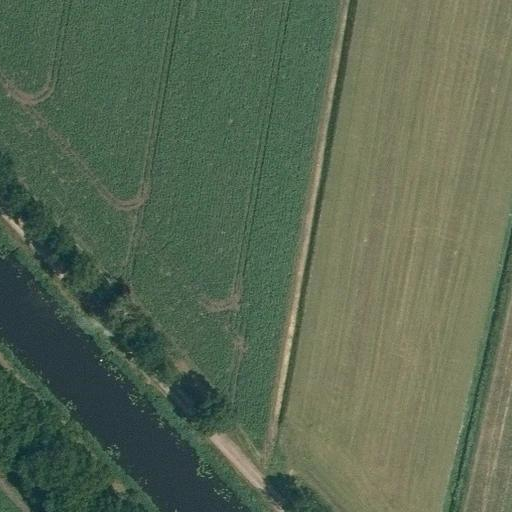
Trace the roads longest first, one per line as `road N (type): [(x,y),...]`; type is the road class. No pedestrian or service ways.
road 1 (track): [(305,511),(0,181)]
road 2 (track): [(0,389),(114,511)]
